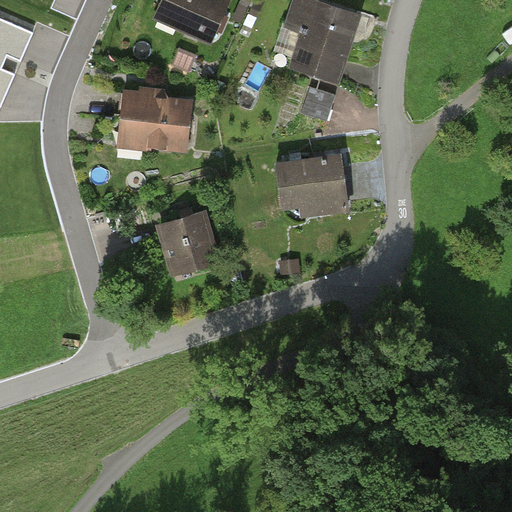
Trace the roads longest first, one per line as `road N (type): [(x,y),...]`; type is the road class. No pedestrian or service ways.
road 1 (unclassified): [(85,511),(150,437),(216,389),(314,350),(380,310),(399,276),(406,229)]
road 2 (residential): [(102,0),(70,73),(57,138),(110,366)]
road 3 (unclassified): [(406,229),(373,280),(110,366)]
road 4 (residential): [(414,0),(391,86),(406,229)]
